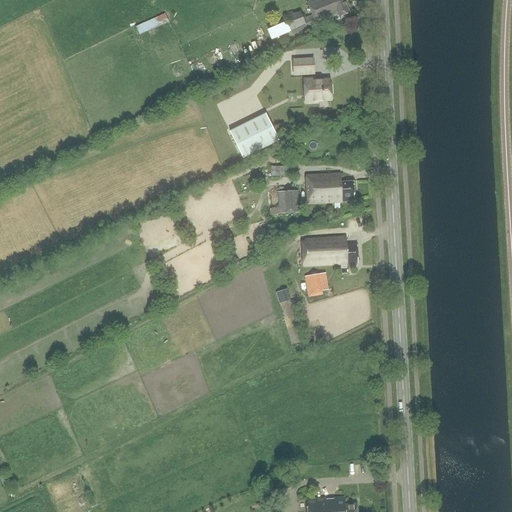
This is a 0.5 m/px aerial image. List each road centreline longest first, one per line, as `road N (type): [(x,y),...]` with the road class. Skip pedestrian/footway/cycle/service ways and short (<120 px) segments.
road 1 (secondary): [(410,511),(381,0)]
road 2 (unclassified): [(511,255),(507,0)]
